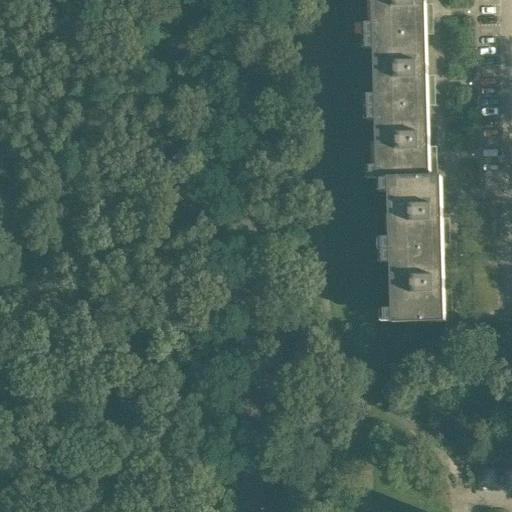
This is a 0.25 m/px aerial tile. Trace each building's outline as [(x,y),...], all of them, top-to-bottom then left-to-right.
[(373,0),(375,72),(428,70),(425,0),(373,0)] [(378,180),(389,180),(430,177),(428,70),(375,72),(378,180)] [(430,177),(389,180),(393,323),(445,322),(441,177),(430,177)] [(472,202),(472,214),(496,214),(495,202),(472,202)] [(472,214),(473,226),(496,226),(496,214),(472,214)] [(473,226),(473,238),(496,238),(496,226),(473,226)] [(473,238),(473,251),(497,250),(496,238),(473,238)] [(473,251),(473,263),(497,262),(497,250),(473,251)] [(473,263),(474,275),(497,274),(497,262),(473,263)] [(474,275),(474,287),(498,286),(497,274),(474,275)] [(474,287),(474,299),(498,298),(498,286),(474,287)] [(498,298),(474,299),(475,311),(498,310),(498,298)] [(490,332),(490,320),(475,321),(475,333),(490,332)]
